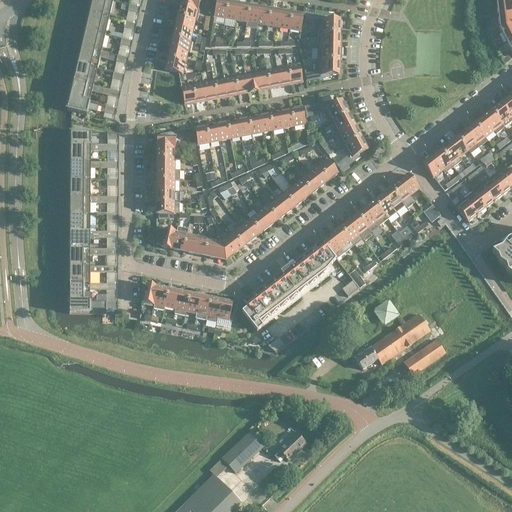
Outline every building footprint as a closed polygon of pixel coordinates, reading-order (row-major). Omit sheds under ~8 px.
[(95,11),(94,16),(109,19),(113,3),(102,0),(92,0),(91,10),(95,11)] [(197,11),(200,0),(181,0),(180,7),(197,11)] [(217,0),(214,18),(225,20),(228,2),(217,0)] [(239,4),(228,2),(225,20),(236,22),(239,4)] [(239,4),(236,22),(247,23),(250,6),(239,4)] [(511,4),(496,4),(497,17),(511,15),(511,4)] [(129,6),(128,12),(139,15),(140,9),(129,6)] [(260,7),(250,6),(247,23),(246,29),(256,30),(257,25),(260,7)] [(195,22),(197,23),(200,12),(197,11),(180,7),(177,18),(195,22)] [(260,7),(257,25),(268,27),(271,9),(260,7)] [(282,11),(271,9),(268,27),(279,29),(282,11)] [(282,11),(279,29),(289,31),(292,13),(282,11)] [(303,15),(292,13),(289,31),(300,32),(303,15)] [(94,16),(90,15),(87,27),(91,28),(90,33),(105,36),(109,19),(94,16)] [(318,34),(340,35),(340,21),(330,21),(330,19),(306,15),(305,21),(318,24),(318,34)] [(511,15),(497,17),(499,31),(511,27),(511,15)] [(175,28),(193,32),(195,22),(177,18),(175,28)] [(125,23),(124,29),(135,32),(136,25),(125,23)] [(511,27),(499,31),(506,43),(511,39),(511,27)] [(190,43),(193,32),(175,28),(173,39),(190,43)] [(90,33),(86,32),(83,44),(87,45),(86,49),(86,50),(101,53),(105,36),(90,33)] [(318,48),(342,49),(342,41),(340,41),(340,35),(318,34),(318,48)] [(188,53),(188,54),(190,54),(192,43),(190,43),(173,39),(170,49),(188,53)] [(121,40),(120,46),(131,49),(132,42),(121,40)] [(83,62),(82,66),(82,67),(97,70),(100,59),(107,61),(109,55),(101,53),(86,50),(86,49),(82,48),(79,61),(83,62)] [(318,62),(339,62),(339,56),(341,57),(342,49),(318,48),(318,62)] [(168,60),(185,64),(188,54),(188,53),(170,49),(168,60)] [(117,57),(116,63),(127,66),(129,59),(117,57)] [(510,62),(508,58),(501,61),(504,66),(510,62)] [(165,71),(178,74),(183,75),(185,64),(168,60),(165,71)] [(305,75),(306,83),(329,78),(329,76),(339,76),(339,62),(318,62),(317,73),(305,75)] [(82,67),(82,66),(78,65),(75,78),(79,79),(78,83),(78,84),(93,87),(97,70),(82,67)] [(288,68),(291,86),(302,83),(299,66),(288,68)] [(281,88),(291,86),(288,68),(277,70),(281,88)] [(267,72),(270,90),(281,88),(277,70),(267,72)] [(259,92),(270,90),(267,72),(256,74),(259,92)] [(112,80),(123,83),(125,76),(114,74),(112,80)] [(245,76),(249,94),(259,92),(256,74),(245,76)] [(238,96),(249,94),(245,76),(235,78),(238,96)] [(224,80),(228,98),(238,96),(235,78),(224,80)] [(224,80),(214,82),(217,100),(228,98),(224,80)] [(75,96),(74,100),(74,101),(89,104),(92,93),(119,99),(121,93),(93,87),(78,84),(78,83),(74,82),(71,95),(75,96)] [(203,84),(206,102),(217,100),(214,82),(203,84)] [(196,104),(206,102),(203,84),(192,86),(196,104)] [(181,88),(185,106),(196,104),(192,86),(181,88)] [(500,105),(499,105),(510,119),(511,119),(511,118),(511,102),(509,98),(500,105)] [(74,101),(74,100),(70,99),(67,111),(87,116),(89,104),(74,101)] [(331,102),(304,108),(306,118),(324,114),(329,124),(348,114),(342,101),(333,106),(331,102)] [(491,112),(502,126),(504,128),(511,121),(510,119),(499,105),(491,112)] [(115,116),(117,110),(106,108),(104,114),(115,116)] [(294,128),(305,126),(302,108),(291,110),(294,128)] [(291,110),(280,112),(283,130),(294,128),(291,110)] [(283,130),(280,112),(269,114),(273,132),(283,130)] [(491,112),(483,118),(494,132),(495,135),(504,128),(502,126),(491,112)] [(262,134),(273,132),(269,114),(259,116),(262,134)] [(348,114),(329,124),(335,136),(356,125),(353,118),(351,119),(348,114)] [(262,134),(259,116),(248,118),(252,136),(262,134)] [(241,138),(252,136),(248,118),(237,120),(241,138)] [(483,118),(474,125),(485,139),(494,132),(483,118)] [(241,138),(237,120),(227,122),(230,140),(241,138)] [(220,142),(230,140),(227,122),(216,124),(220,142)] [(220,142),(216,124),(206,127),(209,144),(220,142)] [(356,125),(335,136),(341,148),(361,138),(358,133),(360,132),(356,125)] [(474,125),(466,132),(477,146),(478,148),(487,141),(485,139),(474,125)] [(198,146),(209,144),(206,127),(195,129),(198,146)] [(466,132),(457,138),(468,152),(470,154),(478,148),(477,146),(466,132)] [(157,138),(157,149),(175,149),(175,133),(159,136),(159,138),(157,138)] [(91,134),(71,134),(71,146),(91,146),(91,134)] [(346,158),(336,166),(341,173),(342,172),(348,167),(360,158),(359,155),(367,151),(361,138),(341,148),(346,158)] [(457,138),(448,145),(460,159),(468,152),(457,138)] [(324,142),(319,145),(324,150),(327,148),(328,147),(324,142)] [(496,147),(499,151),(505,146),(502,143),(496,147)] [(448,145),(440,151),(453,168),(462,162),(460,159),(448,145)] [(90,164),(90,163),(91,152),(119,153),(119,146),(91,146),(71,146),(70,159),(75,159),(75,163),(75,164),(90,164)] [(157,156),(157,160),(175,160),(175,161),(180,161),(180,149),(175,149),(157,149),(155,149),(155,156),(157,156)] [(440,151),(431,158),(442,172),(445,175),(453,168),(440,151)] [(488,161),(486,157),(480,161),(483,165),(484,165),(488,161)] [(442,172),(431,158),(422,165),(433,179),(442,172)] [(157,171),(175,171),(175,161),(175,160),(157,160),(157,171)] [(317,168),(329,182),(337,175),(326,161),(317,168)] [(90,170),(118,170),(118,164),(90,163),(90,164),(75,164),(75,163),(70,163),(70,176),(75,176),(75,181),(90,181),(90,170)] [(498,173),(511,191),(511,190),(511,189),(511,173),(509,169),(506,167),(498,173)] [(317,168),(309,174),(320,189),(329,182),(317,168)] [(471,173),(468,169),(462,173),(465,177),(471,173)] [(157,171),(157,182),(175,182),(180,182),(180,171),(175,171),(157,171)] [(205,175),(206,182),(215,181),(214,173),(205,175)] [(498,173),(489,180),(503,197),(511,191),(498,173)] [(300,181),(311,195),(320,189),(309,174),(300,181)] [(419,190),(408,176),(399,183),(410,197),(419,190)] [(481,186),(483,189),(495,204),(495,203),(503,197),(489,180),(481,186)] [(75,181),(70,181),(70,194),(74,194),(74,198),(90,198),(90,181),(75,181)] [(300,181),(292,187),(303,202),(311,195),(300,181)] [(157,182),(157,193),(175,193),(175,182),(157,182)] [(415,204),(410,197),(399,183),(391,189),(405,208),(407,210),(415,204)] [(481,186),(472,193),(486,210),(494,204),(494,205),(495,204),(483,189),(481,186)] [(283,194),(294,208),(303,202),(292,187),(283,194)] [(232,189),(227,192),(230,198),(236,196),(232,189)] [(405,208),(391,189),(382,196),(396,214),(405,208)] [(217,198),(213,192),(209,195),(214,201),(217,198)] [(157,193),(156,203),(174,203),(179,203),(179,193),(175,193),(157,193)] [(472,193),(464,200),(478,217),(478,216),(486,210),(472,193)] [(283,194),(275,201),(286,215),(294,208),(283,194)] [(396,214),(382,196),(374,202),(388,220),(396,214)] [(90,205),(118,205),(118,198),(90,198),(74,198),(70,198),(70,211),(74,211),(74,215),(74,216),(90,216),(90,205)] [(455,207),(468,224),(476,217),(477,218),(478,217),(464,200),(455,207)] [(266,207),(277,222),(286,215),(275,201),(266,207)] [(388,220),(374,202),(365,209),(379,227),(388,220)] [(156,203),(156,215),(179,215),(179,203),(174,203),(156,203)] [(266,207),(258,214),(269,228),(277,222),(266,207)] [(379,227),(365,209),(357,216),(368,230),(370,234),(379,227)] [(431,224),(440,217),(434,209),(425,216),(431,224)] [(210,213),(212,217),(214,219),(218,216),(214,210),(210,213)] [(249,221),(260,235),(269,228),(258,214),(249,221)] [(74,216),(74,215),(70,215),(70,228),(74,228),(74,233),(90,233),(90,216),(74,216)] [(357,216),(348,222),(362,241),(364,243),(372,236),(370,234),(368,230),(357,216)] [(445,224),(442,220),(437,224),(440,228),(445,224)] [(249,221),(240,227),(251,242),(260,235),(249,221)] [(362,241),(348,222),(340,229),(351,243),(353,247),(362,241)] [(425,223),(420,227),(423,231),(428,227),(425,223)] [(232,234),(243,248),(251,242),(240,227),(232,234)] [(417,235),(423,231),(420,227),(414,231),(417,235)] [(162,248),(173,250),(176,233),(156,228),(156,245),(162,246),(162,248)] [(173,250),(183,253),(187,235),(188,230),(177,228),(176,233),(173,250)] [(351,243),(340,229),(331,236),(345,254),(353,247),(351,243)] [(90,251),(90,250),(90,239),(118,239),(118,233),(90,233),(74,233),(70,233),(70,246),(74,246),(74,250),(74,251),(90,251)] [(232,234),(221,242),(225,257),(232,252),(234,255),(243,248),(232,234)] [(183,253),(194,255),(198,237),(187,235),(183,253)] [(345,254),(331,236),(322,243),(334,258),(336,261),(345,254)] [(408,236),(403,240),(406,244),(411,240),(408,236)] [(194,255),(204,257),(208,239),(198,237),(194,255)] [(225,257),(221,242),(208,239),(204,257),(216,259),(216,256),(225,257)] [(511,239),(507,241),(501,249),(491,254),(497,258),(499,264),(505,268),(507,274),(511,276),(511,239)] [(400,248),(406,244),(403,240),(397,244),(400,248)] [(334,258),(322,243),(317,246),(287,269),(243,303),(247,309),(242,313),(257,332),(263,328),(261,325),(268,317),(270,319),(278,310),(280,311),(287,302),(289,304),(297,295),(299,297),(304,291),(307,287),(308,289),(316,280),(318,282),(336,261),(334,258)] [(391,249),(385,253),(388,257),(394,253),(391,249)] [(90,268),(90,257),(118,257),(118,250),(90,250),(90,251),(74,251),(74,250),(70,250),(70,263),(74,263),(74,268),(90,268)] [(383,261),(388,257),(385,253),(380,257),(383,261)] [(371,270),(377,266),(374,262),(368,266),(371,270)] [(368,266),(363,270),(366,274),(371,270),(368,266)] [(90,274),(118,274),(118,268),(90,268),(74,268),(70,268),(70,281),(74,281),(74,285),(90,285),(90,274)] [(356,285),(360,290),(365,286),(362,281),(360,279),(354,272),(349,276),(356,285)] [(348,298),(359,290),(353,282),(342,290),(348,298)] [(433,295),(419,305),(439,334),(449,327),(452,331),(465,321),(462,318),(473,311),(452,282),(438,291),(437,289),(431,293),(433,295)] [(74,285),(70,285),(69,298),(74,298),(74,302),(74,303),(89,303),(89,292),(106,292),(106,285),(90,285),(74,285)] [(141,303),(154,306),(158,288),(147,286),(146,288),(141,287),(141,303)] [(165,308),(168,290),(158,288),(154,306),(153,310),(164,313),(165,308)] [(179,293),(168,290),(165,308),(175,310),(179,293)] [(174,315),(185,317),(186,312),(190,295),(179,293),(175,310),(174,315)] [(186,312),(196,315),(201,295),(194,294),(194,296),(190,295),(186,312)] [(195,319),(206,322),(211,299),(206,298),(207,296),(201,295),(196,315),(195,319)] [(206,322),(217,324),(218,319),(221,301),(211,299),(206,322)] [(385,327),(400,315),(388,300),(373,311),(385,327)] [(232,304),(221,301),(218,319),(234,322),(237,307),(232,306),(232,304)] [(74,302),(69,302),(69,315),(92,315),(92,309),(100,309),(101,303),(89,303),(74,303),(74,302)] [(365,318),(373,329),(377,327),(369,315),(365,318)] [(361,353),(354,358),(363,371),(378,361),(381,366),(430,332),(419,316),(370,350),(363,355),(361,353)] [(344,327),(331,338),(336,344),(349,334),(344,327)] [(254,333),(253,335),(248,339),(256,347),(259,344),(262,342),(261,341),(254,333)] [(285,346),(279,338),(268,347),(274,355),(285,346)] [(437,361),(428,347),(404,364),(413,378),(437,361)] [(251,433),(222,460),(228,467),(236,475),(264,447),(251,433)] [(295,434),(278,450),(277,449),(271,454),(280,464),(286,458),(289,462),(306,445),(295,434)] [(210,472),(214,476),(217,479),(228,467),(222,460),(210,472)] [(214,476),(185,505),(177,511),(232,511),(241,504),(217,479),(214,476)]
